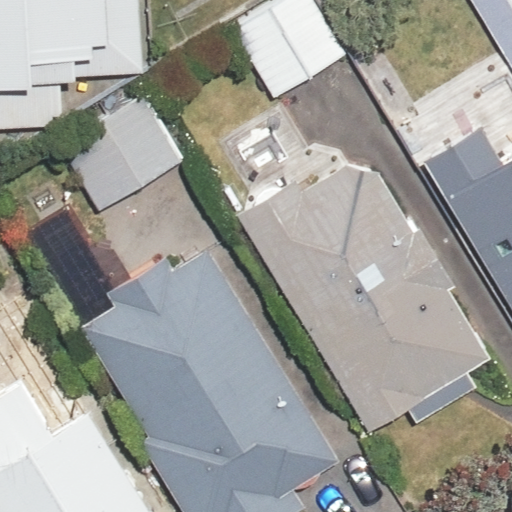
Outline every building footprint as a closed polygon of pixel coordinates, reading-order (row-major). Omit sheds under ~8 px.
[(0,0),(0,133),(58,129),(57,110),(94,108),(92,82),(145,79),(139,0),(0,0)] [(261,99),(344,52),(315,0),(250,0),(216,19),(261,99)] [(511,0),(451,0),(508,94),(511,91),(511,0)] [(412,136),(439,122),(393,41),(341,70),(387,151),(412,136)] [(511,146),(505,151),(476,100),(439,122),(412,136),(511,310),(511,146)] [(497,363),(378,159),(299,206),(283,179),(233,207),(368,438),(497,363)] [(99,289),(113,313),(79,333),(185,511),(302,511),(289,488),(334,461),(210,255),(189,268),(174,244),(99,289)] [(0,511),(144,511),(85,415),(59,431),(59,425),(57,420),(55,414),(52,409),(49,404),(45,400),(41,396),(36,393),(31,390),(26,388),(20,386),(14,385),(9,385),(3,386),(0,386),(0,511)]
